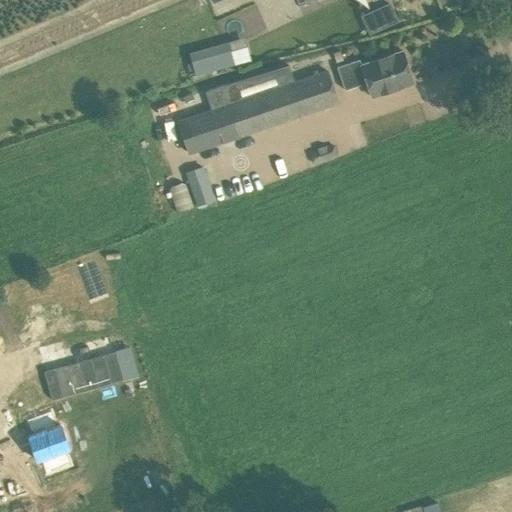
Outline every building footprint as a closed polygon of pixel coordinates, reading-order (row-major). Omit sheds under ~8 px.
[(295,0),(299,8),(318,0),(295,0)] [(242,36),(186,52),(193,76),(249,60),(242,36)] [(358,61),(336,69),(344,92),(366,84),(372,98),(413,83),(401,51),(360,66),(358,61)] [(211,111),(177,123),(187,153),(336,102),(326,72),(293,83),(288,67),(222,90),(204,94),(211,111)] [(314,148),(308,154),(310,161),(313,165),(317,165),(334,159),(336,155),(333,145),(322,146),(314,148)] [(201,167),(183,173),(194,206),(212,200),(201,167)] [(192,207),(185,184),(180,183),(171,185),(168,189),(176,212),(192,207)] [(59,425),(28,437),(36,461),(69,449),(59,425)] [(9,511),(48,501),(37,463),(22,468),(16,448),(0,452),(0,498),(5,497),(9,511)]
